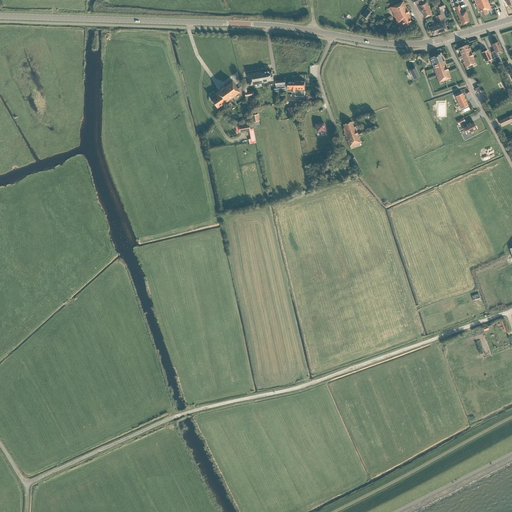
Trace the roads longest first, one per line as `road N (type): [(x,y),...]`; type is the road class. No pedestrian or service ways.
road 1 (track): [(508,312),(309,383),(169,418),(25,483)]
road 2 (tertiary): [(332,34),(0,15)]
road 3 (unclassified): [(511,166),(446,38)]
